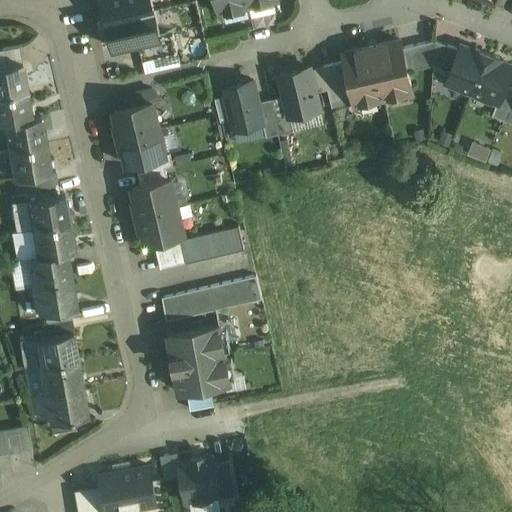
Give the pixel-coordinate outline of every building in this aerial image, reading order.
[(102,0),(107,20),(154,9),(152,0),(102,0)] [(217,0),(220,13),(274,0),(217,0)] [(154,9),(107,20),(114,48),(138,42),(160,36),(154,9)] [(160,36),(138,42),(143,59),(177,51),(173,33),(160,36)] [(400,39),(344,53),(346,60),(354,96),(356,103),(412,90),(408,70),(402,47),(400,39)] [(436,39),(402,47),(408,70),(434,64),(436,39)] [(460,49),(436,39),(434,64),(451,71),(460,49)] [(474,49),(462,44),(460,49),(451,71),(447,81),(452,83),(453,86),(465,91),(468,89),(472,91),(488,52),(475,47),(474,49)] [(502,57),(488,52),(472,91),(477,93),(478,96),(490,101),(493,100),(497,101),(498,102),(505,85),(511,68),(511,64),(501,60),(502,57)] [(346,60),(322,66),(328,89),(331,101),(354,96),(346,60)] [(22,63),(0,66),(0,95),(27,90),(22,63)] [(310,66),(280,74),(285,95),(289,115),(290,114),(320,107),(316,92),(311,69),(310,66)] [(322,66),(311,69),(316,92),(328,89),(322,66)] [(254,80),(225,87),(227,95),(232,119),(234,128),(263,121),(264,121),(259,101),(254,80)] [(497,101),(492,114),(504,119),(511,99),(511,87),(505,85),(498,102),(497,101)] [(27,90),(0,95),(0,123),(5,123),(31,118),(27,90)] [(227,95),(215,98),(221,122),(232,119),(227,95)] [(285,95),(271,99),(279,133),(294,130),(290,114),(289,115),(285,95)] [(279,133),(271,99),(259,101),(264,121),(263,121),(266,136),(279,133)] [(153,100),(114,109),(118,122),(115,123),(119,137),(160,127),(153,100)] [(31,118),(5,123),(10,150),(46,144),(41,116),(31,118)] [(160,127),(119,137),(122,151),(124,150),(128,163),(135,162),(166,154),(166,153),(160,127)] [(46,144),(10,150),(15,178),(51,172),(46,144)] [(166,154),(135,162),(138,173),(165,167),(173,165),(170,152),(166,153),(166,154)] [(165,167),(138,173),(141,185),(168,178),(165,167)] [(51,172),(15,178),(17,190),(58,183),(56,171),(51,172)] [(141,185),(133,187),(136,200),(134,201),(137,215),(178,205),(172,178),(141,185)] [(58,183),(17,190),(19,202),(29,200),(60,195),(58,183)] [(511,210),(497,215),(487,187),(469,193),(502,291),(507,289),(511,302),(511,335),(507,337),(511,351),(511,370),(503,373),(511,399),(511,210)] [(60,195),(29,200),(33,228),(70,222),(65,194),(60,195)] [(334,327),(396,293),(430,356),(477,330),(441,264),(470,248),(452,217),(428,230),(408,194),(350,225),(378,275),(322,305),(334,327)] [(178,205),(137,215),(140,229),(143,228),(146,241),(180,233),(185,232),(178,205)] [(70,222),(33,228),(38,255),(38,256),(66,251),(67,251),(74,250),(70,222)] [(239,225),(228,228),(233,251),(245,248),(239,225)] [(228,228),(216,230),(221,254),(233,251),(228,228)] [(221,254),(216,230),(205,233),(210,256),(221,254)] [(180,233),(154,239),(161,268),(187,262),(181,238),(180,233)] [(181,238),(187,262),(198,259),(193,236),(181,238)] [(66,251),(38,256),(38,255),(30,256),(35,285),(71,278),(67,251),(66,251)] [(256,274),(162,296),(167,320),(262,297),(256,274)] [(71,278),(35,285),(40,313),(76,306),(71,278)] [(220,323),(169,332),(179,389),(187,388),(210,384),(230,380),(220,323)] [(73,331),(36,337),(41,366),(77,359),(73,331)] [(77,359),(41,366),(46,393),(82,387),(77,359)] [(210,384),(187,388),(191,409),(214,405),(210,384)] [(82,387),(46,393),(51,421),(75,417),(87,415),(82,387)] [(75,417),(51,421),(53,433),(77,429),(75,417)] [(28,425),(16,427),(20,450),(32,448),(28,425)] [(16,427),(4,429),(9,452),(20,450),(16,427)] [(4,429),(0,429),(0,453),(9,452),(4,429)] [(205,455),(192,457),(193,459),(180,461),(186,499),(195,498),(195,500),(212,497),(211,495),(218,494),(220,494),(214,462),(213,455),(205,456),(205,455)] [(230,459),(214,462),(220,494),(218,494),(219,497),(236,494),(230,459)] [(151,465),(101,474),(103,486),(107,511),(158,503),(151,465)] [(107,511),(103,486),(74,490),(78,511),(107,511)]
